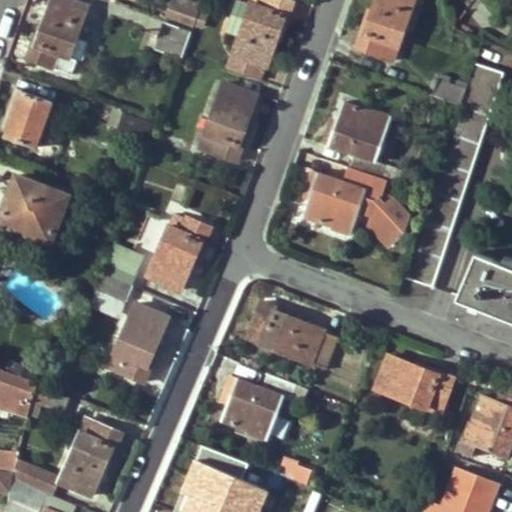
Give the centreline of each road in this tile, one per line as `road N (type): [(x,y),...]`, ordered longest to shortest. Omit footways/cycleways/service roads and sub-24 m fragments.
road 1 (residential): [(245,241),(128,511)]
road 2 (residential): [(245,241),(511,346)]
road 3 (residential): [(331,0),(245,241)]
